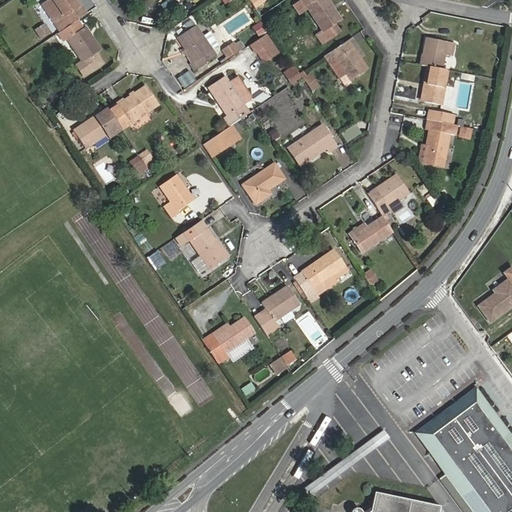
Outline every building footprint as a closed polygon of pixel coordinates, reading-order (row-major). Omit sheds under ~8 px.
[(67,31),(75,26),(84,20),(70,0),(46,0),(49,5),(40,11),(51,28),(60,21),(67,31)] [(168,15),(178,8),(172,0),(166,0),(160,5),(168,15)] [(307,0),(302,4),(306,11),(302,13),(318,37),(313,41),(318,48),(335,37),(330,29),(335,26),(317,0),(307,0)] [(251,17),(262,10),(256,3),(246,10),(251,17)] [(290,12),(295,18),(302,13),(306,11),(302,4),(290,12)] [(67,31),(60,21),(51,28),(58,38),(67,31)] [(83,34),(81,36),(75,26),(67,31),(58,38),(56,39),(62,47),(65,45),(81,68),(93,60),(98,57),(83,34)] [(51,36),(46,29),(37,35),(42,43),(51,36)] [(263,38),(258,31),(257,30),(248,36),(254,45),(263,38)] [(193,32),(173,44),(194,75),(213,62),(208,55),(200,42),(193,32)] [(208,55),(215,51),(206,38),(200,42),(208,55)] [(278,57),(265,39),(249,50),(261,68),(278,57)] [(452,62),(454,50),(424,44),(418,72),(425,73),(438,76),(441,60),(452,62)] [(363,77),(343,46),(320,62),(325,70),(332,65),(343,81),(347,88),(363,77)] [(234,57),(229,50),(220,56),(224,63),(234,57)] [(100,70),(93,60),(81,68),(73,73),(80,83),(100,70)] [(325,70),(336,85),(343,81),(332,65),(325,70)] [(188,71),(177,79),(184,88),(195,80),(188,71)] [(446,77),(438,76),(425,73),(418,108),(438,112),(446,77)] [(296,86),(289,76),(280,82),(287,92),(296,86)] [(305,96),(312,91),(304,79),(297,83),(305,96)] [(221,126),(226,134),(246,121),(227,91),(222,83),(204,95),(223,125),(221,126)] [(246,121),(253,117),(233,86),(227,91),(246,121)] [(141,92),(104,117),(117,136),(154,112),(141,92)] [(103,115),(90,123),(103,142),(105,144),(117,136),(104,117),(103,115)] [(451,132),(453,121),(428,117),(426,127),(429,127),(451,132)] [(103,142),(90,123),(70,137),(82,156),(103,142)] [(424,169),(443,172),(449,140),(455,142),(456,133),(451,132),(429,127),(427,137),(430,137),(424,169)] [(340,148),(356,137),(350,128),(334,140),(340,148)] [(268,132),(271,141),(279,139),(275,129),(268,132)] [(462,134),(461,144),(470,146),(472,136),(462,134)] [(226,135),(199,153),(207,165),(234,147),(226,135)] [(335,156),(321,135),(286,158),(299,176),(326,158),(328,162),(335,156)] [(148,164),(143,158),(135,164),(140,170),(148,164)] [(132,176),(140,170),(135,164),(127,169),(132,176)] [(282,189),(272,174),(246,191),(259,210),(268,204),(266,200),(282,189)] [(191,206),(174,180),(160,190),(171,205),(164,210),(173,223),(180,218),(178,215),(191,206)] [(396,186),(367,205),(382,227),(383,229),(392,224),(388,218),(397,211),(408,204),(396,186)] [(432,194),(425,198),(431,207),(438,203),(432,194)] [(394,227),(404,220),(397,211),(388,218),(392,224),(394,227)] [(383,229),(382,227),(366,237),(351,248),(361,263),(392,243),(383,229)] [(348,243),(351,248),(366,237),(363,233),(348,243)] [(216,271),(191,234),(167,250),(173,260),(180,255),(199,282),(216,271)] [(156,270),(162,266),(156,257),(149,261),(156,270)] [(281,262),(274,267),(284,284),(292,279),(281,262)] [(317,272),(319,275),(301,286),(316,309),(323,304),(318,297),(343,280),(331,263),(317,272)] [(511,283),(509,280),(494,291),(496,294),(479,307),(490,322),(511,305),(511,283)] [(371,295),(376,292),(371,283),(365,287),(371,295)] [(307,315),(316,309),(301,286),(292,293),(307,315)] [(264,322),(252,330),(265,349),(276,341),(271,335),(298,317),(286,300),(260,317),(264,322)] [(228,339),(212,349),(210,345),(205,349),(220,371),(224,368),(222,365),(253,344),(242,329),(228,339)] [(228,339),(225,335),(210,345),(212,349),(228,339)] [(290,350),(267,365),(274,375),(297,361),(290,350)] [(295,375),(289,367),(281,373),(286,381),(295,375)] [(276,388),(286,381),(281,373),(270,379),(276,388)] [(511,511),(511,439),(474,391),(417,434),(476,511),(511,511)] [(410,432),(455,401),(451,396),(406,426),(410,432)] [(310,496),(389,437),(383,429),(304,488),(310,496)] [(437,511),(439,505),(374,492),(370,511),(360,511),(359,511),(357,510),(354,511),(353,511),(352,511),(437,511)]
